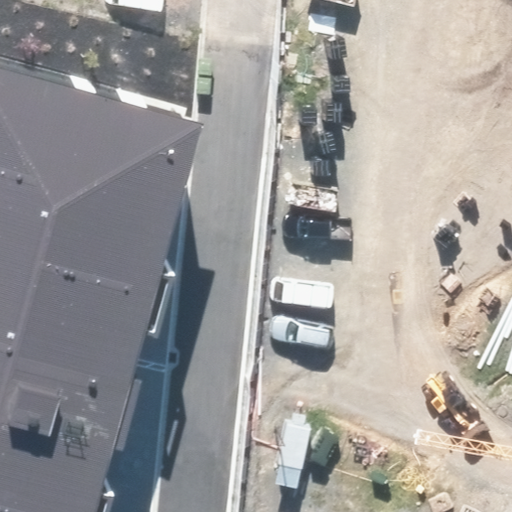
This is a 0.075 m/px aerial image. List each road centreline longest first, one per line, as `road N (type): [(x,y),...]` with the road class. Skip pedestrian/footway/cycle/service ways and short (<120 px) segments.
road 1 (residential): [(218,270),(511,429)]
road 2 (residential): [(246,0),(218,270)]
road 3 (residential): [(218,270),(192,511)]
